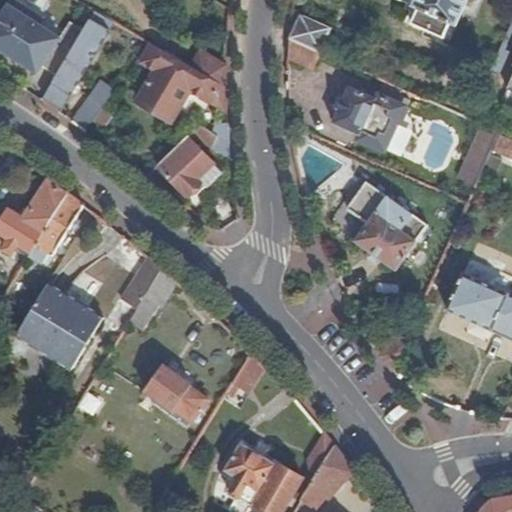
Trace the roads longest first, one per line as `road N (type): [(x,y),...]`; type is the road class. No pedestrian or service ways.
road 1 (residential): [(0,109),(248,296)]
road 2 (residential): [(248,296),(270,247),(261,110),(269,0)]
road 3 (residential): [(248,296),(330,378),(415,488)]
